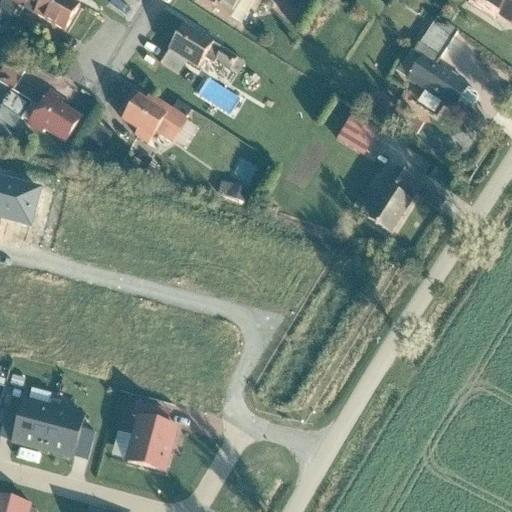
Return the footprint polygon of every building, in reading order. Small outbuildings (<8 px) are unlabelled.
[(36,2),(31,0),(5,0),(1,9),(26,21),(36,2)] [(82,11),(59,0),(44,0),(35,18),(70,35),(82,11)] [(249,0),(199,0),(194,8),(232,30),(249,0)] [(511,0),(468,0),(463,7),(508,37),(511,31),(511,0)] [(239,63),(182,28),(159,66),(173,75),(180,65),(199,77),(207,63),(230,77),(239,63)] [(452,45),(427,29),(412,53),(436,69),(452,45)] [(459,95),(414,64),(402,83),(447,114),(459,95)] [(22,76),(7,66),(0,77),(0,81),(12,90),(22,76)] [(182,115),(146,95),(138,109),(156,119),(150,129),(169,139),(182,115)] [(83,119),(48,97),(27,129),(62,151),(83,119)] [(24,109),(5,98),(0,107),(0,118),(14,127),(24,109)] [(138,109),(127,104),(115,126),(143,141),(150,129),(156,119),(138,109)] [(375,141),(348,123),(335,143),(363,160),(375,141)] [(426,192),(396,173),(362,229),(391,247),(426,192)] [(0,177),(0,218),(30,226),(40,187),(0,177)] [(0,276),(0,313),(8,315),(18,281),(0,276)] [(42,415),(15,408),(4,454),(37,462),(50,411),(44,409),(42,415)] [(165,417),(132,410),(129,426),(137,428),(162,433),(165,417)] [(56,411),(50,411),(37,462),(69,472),(81,423),(55,416),(56,411)] [(162,433),(137,428),(127,472),(159,479),(170,434),(162,433)]
